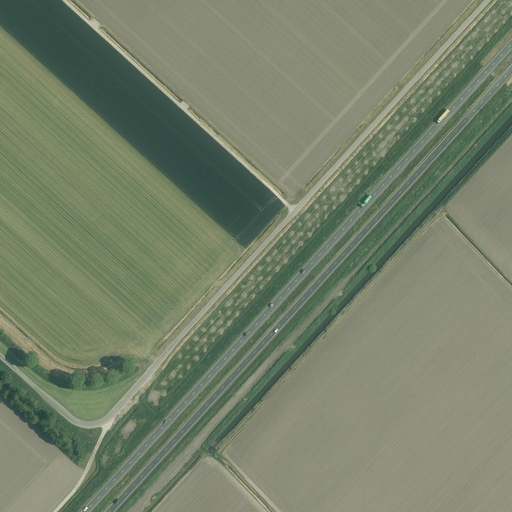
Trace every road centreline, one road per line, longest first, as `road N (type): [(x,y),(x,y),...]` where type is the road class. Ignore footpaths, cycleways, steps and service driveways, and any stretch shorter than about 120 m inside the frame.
road 1 (trunk): [(511,45),(86,511)]
road 2 (trunk): [(110,511),(511,70)]
road 3 (unclassified): [(95,424),(488,0)]
road 4 (unclassified): [(95,424),(71,419),(0,354)]
